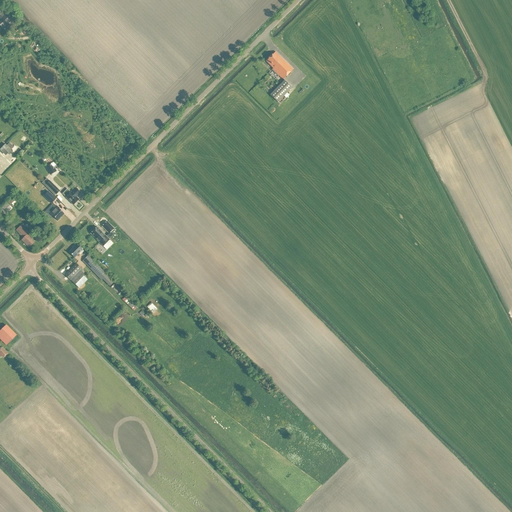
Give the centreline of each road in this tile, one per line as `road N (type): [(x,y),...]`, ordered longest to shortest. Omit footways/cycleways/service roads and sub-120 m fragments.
road 1 (unclassified): [(29,266),(299,0)]
road 2 (unclassified): [(269,511),(29,266)]
